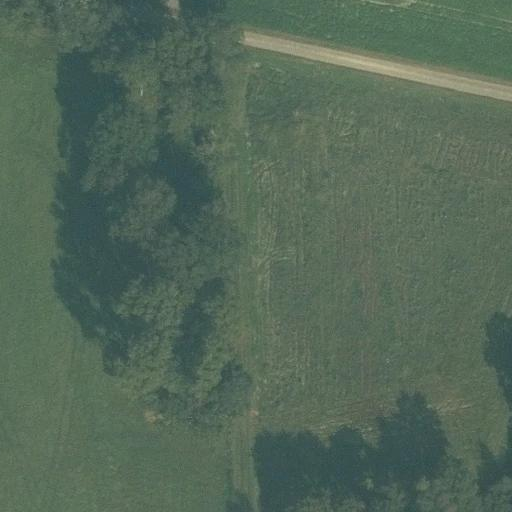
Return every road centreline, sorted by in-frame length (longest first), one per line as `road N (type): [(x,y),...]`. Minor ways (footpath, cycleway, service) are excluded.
road 1 (track): [(236,35),(252,511)]
road 2 (unclassified): [(511,96),(72,0)]
